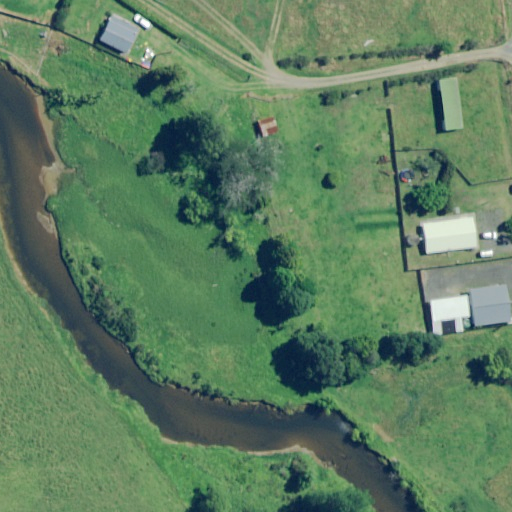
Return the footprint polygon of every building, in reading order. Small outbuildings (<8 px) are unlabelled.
[(134,30),(107,16),(94,41),(120,55),(134,30)] [(458,128),(451,79),(433,81),(439,131),(458,128)] [(275,132),(270,114),(253,119),(259,138),(275,132)] [(395,164),(396,147),(383,147),(382,163),(395,164)] [(472,248),(468,218),(418,225),(422,254),(472,248)] [(465,290),(466,296),(422,301),(425,323),(468,318),(469,326),(505,322),(500,286),(465,290)]
